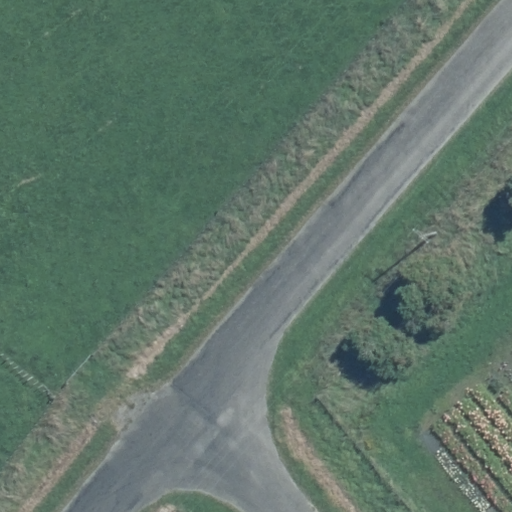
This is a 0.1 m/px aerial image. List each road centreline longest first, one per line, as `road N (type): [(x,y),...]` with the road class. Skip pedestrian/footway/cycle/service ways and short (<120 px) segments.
road 1 (unclassified): [(192,400),(511,38)]
road 2 (unclassified): [(285,511),(192,400)]
road 3 (unclassified): [(102,511),(192,400)]
